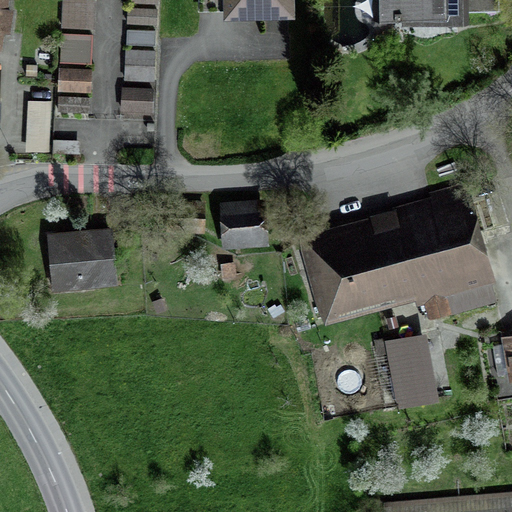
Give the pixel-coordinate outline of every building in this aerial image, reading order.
[(12,0),(0,0),(0,52),(5,54),(12,0)] [(95,0),(63,0),(62,29),(94,31),(95,0)] [(290,0),(228,0),(229,12),(290,12),(290,0)] [(379,0),(382,37),(477,32),(475,0),(379,0)] [(158,9),(127,8),(127,25),(158,26),(158,9)] [(158,33),(126,31),(125,46),(156,48),(158,33)] [(93,35),(61,34),(60,61),(92,63),(93,35)] [(157,53),(125,51),(124,78),(155,80),(157,53)] [(92,68),(59,67),(58,91),(91,93),(92,68)] [(10,71),(0,71),(0,150),(9,150),(10,71)] [(155,89),(123,88),(123,109),(154,109),(155,89)] [(51,106),(31,105),(29,151),(49,152),(51,106)] [(479,192),(303,234),(326,326),(502,283),(479,192)] [(274,204),(221,207),(224,253),(277,249),(274,204)] [(200,208),(171,205),(169,225),(198,227),(200,208)] [(122,232),(56,237),(60,295),(126,290),(122,232)] [(511,336),(501,338),(508,381),(511,380),(511,336)] [(423,340),(387,347),(398,406),(434,399),(423,340)] [(511,511),(511,492),(391,503),(391,511),(511,511)]
